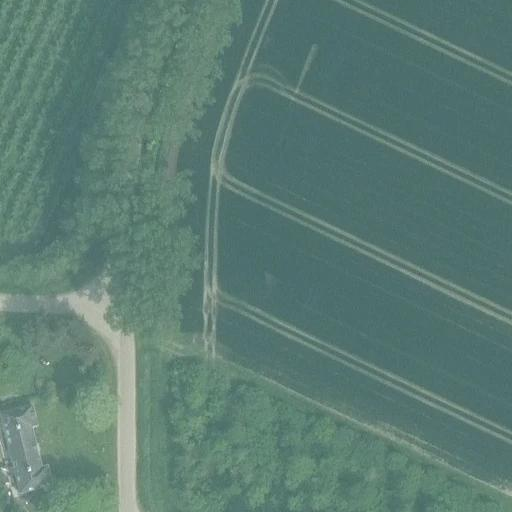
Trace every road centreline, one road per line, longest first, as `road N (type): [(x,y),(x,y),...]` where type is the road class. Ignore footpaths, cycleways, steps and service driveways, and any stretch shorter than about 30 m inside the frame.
road 1 (unclassified): [(128,243),(129,169),(141,113),(185,0)]
road 2 (unclassified): [(129,511),(127,358)]
